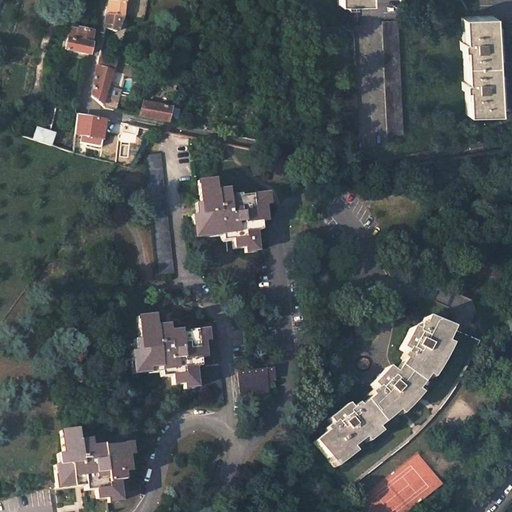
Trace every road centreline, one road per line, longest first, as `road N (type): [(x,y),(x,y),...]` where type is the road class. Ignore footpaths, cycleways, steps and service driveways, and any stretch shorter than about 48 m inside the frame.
road 1 (residential): [(204,511),(234,462),(231,434),(210,421),(182,425),(164,442),(137,511)]
road 2 (residential): [(100,0),(84,104),(128,119)]
